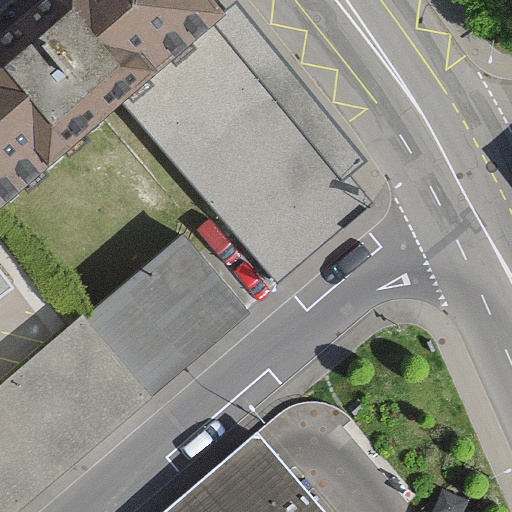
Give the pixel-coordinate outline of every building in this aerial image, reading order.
[(0,199),(121,98),(50,0),(45,0),(0,37),(0,199)] [(219,15),(206,0),(50,0),(121,98),(219,15)] [(219,15),(349,174),(366,161),(236,1),(219,15)] [(219,15),(121,98),(277,283),(372,204),(349,174),(219,15)] [(185,225),(84,305),(154,391),(254,306),(185,225)] [(0,293),(11,285),(0,270),(0,293)] [(84,305),(0,376),(0,511),(8,511),(154,391),(84,305)] [(324,511),(253,429),(156,511),(324,511)]
